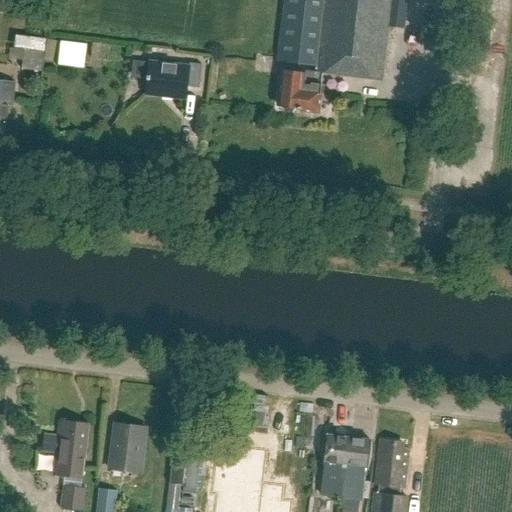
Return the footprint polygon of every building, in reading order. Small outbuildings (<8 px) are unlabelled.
[(283,63),(282,70),(278,107),(317,111),(317,96),(322,73),(380,80),(387,27),(403,29),(406,0),(284,0),(277,62),(283,63)] [(148,77),(146,94),(185,99),(186,87),(199,88),(202,64),(189,63),(189,66),(134,59),(132,75),(148,77)] [(0,80),(0,134),(5,135),(6,120),(10,120),(14,82),(0,80)] [(82,477),(88,423),(59,420),(58,435),(44,433),(42,451),(56,453),(53,474),(82,477)] [(140,472),(146,426),(116,422),(110,468),(140,472)] [(324,475),(322,494),(341,497),(348,438),(327,435),(322,474),(324,475)] [(341,497),(361,499),(363,479),(365,480),(370,440),(348,438),(341,497)] [(399,495),(400,486),(405,486),(408,448),(403,447),(404,444),(384,441),(383,446),(379,445),(375,483),(378,483),(377,493),(373,492),(371,511),(404,511),(407,496),(399,495)] [(188,495),(188,497),(202,498),(206,464),(192,462),(194,445),(180,443),(175,493),(188,495)] [(292,511),(293,501),(283,500),(285,486),(264,483),(268,450),(246,447),(245,456),(217,452),(212,494),(217,494),(214,511),(292,511)] [(84,511),(86,489),(81,488),(63,486),(60,508),(84,511)] [(99,489),(96,511),(114,511),(117,491),(99,489)]
